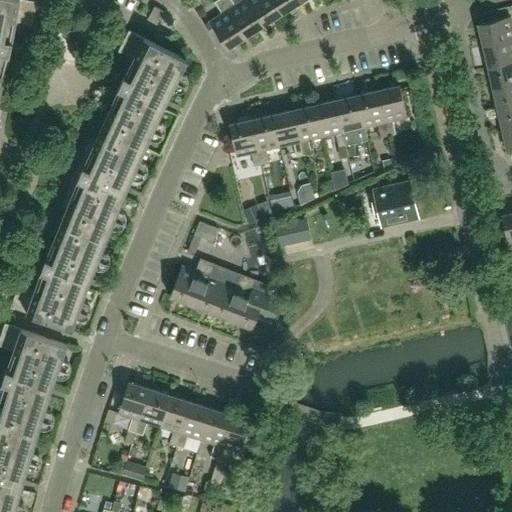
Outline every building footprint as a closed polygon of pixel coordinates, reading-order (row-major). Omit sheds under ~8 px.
[(33,25),(37,2),(25,0),(0,0),(0,20),(15,23),(16,22),(33,25)] [(246,37),(221,0),(217,0),(214,2),(222,14),(209,21),(227,49),(246,37)] [(264,26),(247,0),(242,0),(235,5),(231,0),(221,0),(246,37),(264,26)] [(282,14),(273,0),(247,0),(264,26),(282,14)] [(301,2),(299,0),(273,0),(282,14),(301,2)] [(157,24),(164,11),(155,6),(148,19),(157,24)] [(511,24),(510,16),(478,24),(483,46),(511,38),(511,24)] [(12,41),(15,23),(0,20),(0,46),(11,49),(13,41),(12,41)] [(188,60),(129,30),(118,51),(134,59),(133,60),(176,82),(188,60)] [(511,61),(511,38),(483,46),(488,67),(511,61)] [(10,56),(11,49),(0,46),(0,71),(5,73),(9,56),(10,56)] [(176,82),(133,60),(125,76),(124,76),(121,83),(166,104),(168,99),(176,82)] [(493,88),(511,83),(511,61),(488,67),(493,88)] [(156,126),(166,104),(121,83),(118,90),(119,90),(111,106),(156,126)] [(511,83),(493,88),(498,109),(511,105),(511,83)] [(407,117),(400,85),(378,90),(388,136),(396,134),(393,121),(407,117)] [(388,136),(378,90),(357,95),(364,127),(377,124),(380,137),(388,136)] [(364,127),(357,95),(336,100),(346,145),(354,144),(351,130),(364,127)] [(346,145),(336,100),(314,105),(322,137),(335,134),(338,147),(346,145)] [(322,137),(314,105),(293,109),(304,155),(312,153),(308,140),(322,137)] [(511,105),(498,109),(502,130),(511,128),(511,105)] [(146,149),(156,126),(111,106),(101,128),(146,149)] [(304,155),(293,109),(272,114),(280,147),(293,143),(296,157),(304,155)] [(280,147),(272,114),(251,119),(262,165),(269,163),(266,150),(280,147)] [(262,165),(251,119),(229,124),(237,156),(251,153),(254,166),(262,165)] [(146,149),(101,128),(93,147),(88,145),(86,148),(136,171),(146,149)] [(511,151),(511,128),(502,130),(507,152),(511,151)] [(126,193),(136,171),(86,148),(76,172),(126,193)] [(392,158),(382,160),(385,170),(394,168),(392,158)] [(348,184),(344,169),(331,172),(335,189),(348,184)] [(123,198),(126,193),(76,172),(66,195),(116,215),(123,198)] [(302,184),(297,192),(300,204),(314,198),(310,182),(302,184)] [(418,216),(410,182),(373,191),(381,225),(418,216)] [(107,238),(116,215),(66,195),(65,199),(70,201),(62,220),(107,238)] [(257,204),(243,210),(248,223),(263,217),(257,204)] [(511,212),(501,215),(509,247),(511,246),(511,212)] [(98,261),(107,238),(62,220),(53,242),(98,261)] [(195,234),(213,241),(218,227),(200,220),(195,234)] [(293,220),(275,224),(280,245),(298,241),(293,220)] [(91,278),(98,261),(53,242),(46,259),(43,266),(89,283),(91,278)] [(350,284),(401,283),(400,253),(349,254),(350,284)] [(208,261),(199,258),(195,269),(182,265),(170,297),(191,305),(208,261)] [(211,312),(228,269),(215,264),(208,261),(191,305),(211,312)] [(81,306),(89,283),(43,266),(40,272),(41,273),(35,290),(81,306)] [(231,320),(248,277),(241,274),(228,269),(211,312),(231,320)] [(277,283),(269,285),(248,277),(231,320),(252,328),(257,317),(271,323),(277,308),(283,307),(277,283)] [(73,330),(81,306),(35,290),(35,291),(18,286),(10,308),(73,330)] [(59,369),(67,345),(5,323),(0,337),(0,345),(14,351),(13,352),(59,369)] [(51,392),(59,369),(13,352),(7,370),(6,369),(4,376),(51,392)] [(49,397),(51,392),(4,376),(2,383),(2,384),(0,390),(0,401),(44,415),(49,397)] [(135,433),(150,388),(128,381),(118,413),(132,417),(128,430),(135,433)] [(160,426),(170,395),(150,388),(135,433),(143,435),(147,422),(160,426)] [(177,446),(191,402),(170,395),(160,426),(173,431),(169,444),(177,446)] [(0,427),(37,438),(44,415),(0,401),(0,427)] [(201,440),(212,408),(191,402),(177,446),(184,448),(188,436),(201,440)] [(218,459),(232,415),(212,408),(201,440),(214,444),(210,457),(218,459)] [(243,453),(254,422),(232,415),(218,459),(225,462),(229,449),(243,453)] [(0,452),(30,462),(37,438),(0,427),(0,452)] [(128,430),(124,442),(131,444),(135,433),(128,430)] [(0,478),(23,485),(30,462),(0,452),(0,478)] [(147,468),(126,462),(122,476),(142,483),(147,468)] [(172,473),(168,487),(185,491),(189,477),(172,473)] [(0,504),(17,509),(21,490),(23,485),(0,478),(0,504)] [(173,511),(174,498),(158,498),(157,511),(173,511)] [(114,500),(111,511),(116,511),(119,511),(122,502),(114,500)]
